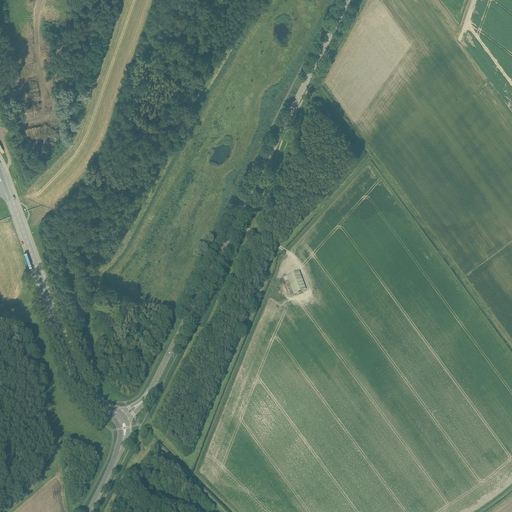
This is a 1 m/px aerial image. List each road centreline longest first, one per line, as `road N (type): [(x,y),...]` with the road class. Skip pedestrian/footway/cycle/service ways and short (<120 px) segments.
road 1 (tertiary): [(141,401),(347,0)]
road 2 (unclassified): [(92,398),(76,377),(6,184)]
